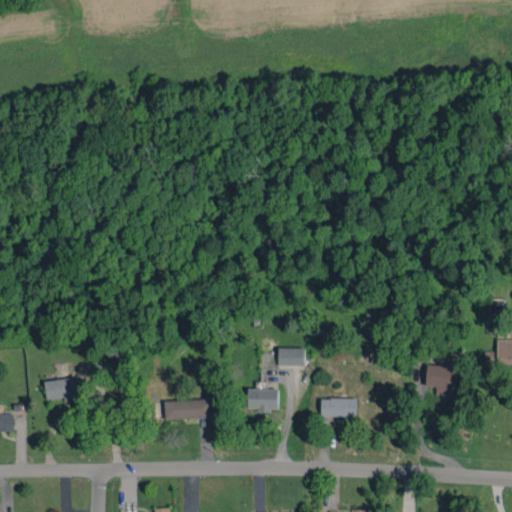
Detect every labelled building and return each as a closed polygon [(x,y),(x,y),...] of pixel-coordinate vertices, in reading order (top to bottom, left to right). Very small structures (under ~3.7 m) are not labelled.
[(511,338),(497,338),(497,351),(485,350),(484,363),(511,363),(511,338)] [(305,347),(278,347),(278,365),(304,365),(305,347)] [(456,366),(427,364),(426,386),(436,386),(436,394),(455,395),(456,366)] [(46,398),(65,398),(65,400),(77,400),(76,378),(45,379),(46,398)] [(278,388),(247,388),(247,408),(257,408),(257,410),(278,410),(278,388)] [(164,400),(165,419),(213,417),(212,398),(164,400)] [(321,398),(321,416),(356,417),(357,398),(321,398)] [(0,430),(13,430),(13,412),(0,412),(0,430)]
